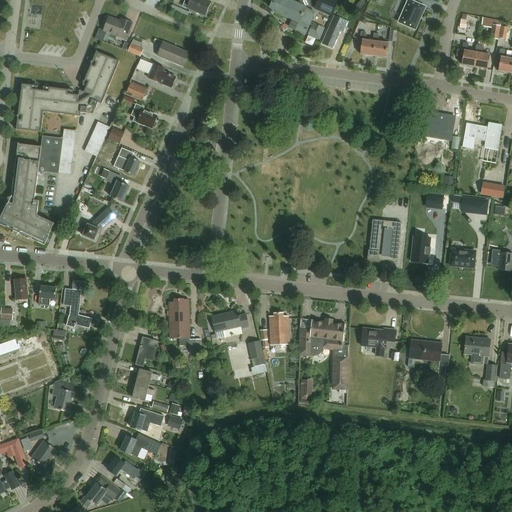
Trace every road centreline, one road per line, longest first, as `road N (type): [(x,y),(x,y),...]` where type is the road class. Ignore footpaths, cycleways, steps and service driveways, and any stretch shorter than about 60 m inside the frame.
road 1 (unclassified): [(511,311),(210,276)]
road 2 (unclassified): [(26,511),(75,469),(131,267)]
road 3 (residential): [(438,87),(236,60)]
road 4 (residential): [(121,266),(176,140),(225,146)]
road 5 (residential): [(0,131),(16,0)]
road 6 (residential): [(210,276),(225,146)]
road 7 (residential): [(121,266),(0,253)]
